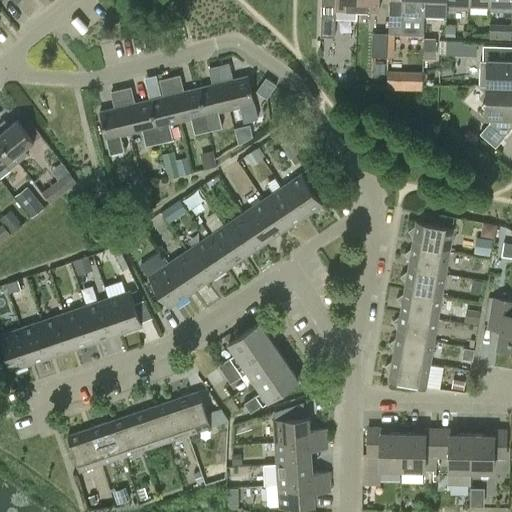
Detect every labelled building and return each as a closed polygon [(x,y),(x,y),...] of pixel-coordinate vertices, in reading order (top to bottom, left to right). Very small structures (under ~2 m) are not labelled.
[(357,10),(357,0),(334,0),(334,15),(335,15),(335,19),(357,20),(357,10)] [(379,11),(379,0),(357,0),(357,10),(379,11)] [(389,0),(388,29),(401,30),(401,33),(424,34),(424,13),(424,0),(389,0)] [(446,13),(447,8),(446,8),(446,0),(424,0),(424,13),(446,13)] [(469,9),(469,3),(468,3),(468,0),(446,0),(446,8),(447,8),(469,9)] [(489,10),(511,11),(511,0),(490,0),(490,4),(489,10)] [(335,19),(335,15),(334,15),(321,14),(320,36),(334,37),(335,19)] [(489,38),(511,38),(511,23),(489,23),(489,38)] [(387,57),(388,33),(372,32),(371,56),(387,57)] [(435,58),(436,38),(424,38),(423,58),(435,58)] [(460,55),(461,40),(439,40),(439,54),(460,55)] [(480,85),(486,86),(511,86),(511,60),(497,60),(498,46),(483,45),(482,60),(480,60),(480,85)] [(247,75),(232,79),(228,62),(218,65),(228,109),(239,106),(243,121),(257,118),(247,75)] [(228,109),(218,65),(208,67),(212,84),(197,87),(208,130),(221,126),(218,111),(228,109)] [(422,90),(422,85),(422,72),(387,71),(386,88),(400,89),(422,90)] [(208,130),(197,87),(182,91),(178,75),(168,77),(179,120),(190,118),(194,133),(208,130)] [(179,120),(168,77),(159,79),(162,95),(148,99),(158,142),(172,138),(168,123),(179,120)] [(256,91),(267,98),(277,84),(266,77),(256,91)] [(158,142),(148,99),(133,102),(130,86),(120,89),(130,132),(141,130),(145,145),(158,142)] [(511,86),(486,86),(486,102),(481,106),(485,110),(485,118),(489,118),(489,123),(504,137),(511,127),(511,86)] [(130,132),(120,89),(110,91),(114,107),(99,111),(109,153),(124,150),(120,135),(130,132)] [(24,148),(35,139),(18,117),(10,124),(5,118),(0,121),(0,136),(19,161),(29,154),(24,148)] [(0,176),(10,168),(19,161),(0,136),(0,176)] [(169,158),(173,175),(194,170),(190,153),(169,158)] [(42,191),(50,202),(77,182),(69,171),(42,191)] [(303,217),(322,204),(301,173),(282,186),(303,217)] [(303,217),(282,186),(262,199),(284,230),(303,217)] [(31,217),(43,207),(33,195),(21,205),(31,217)] [(284,230),(262,199),(244,212),(265,243),(284,230)] [(0,217),(0,219),(3,223),(11,233),(22,224),(10,209),(0,217)] [(265,243),(244,212),(225,225),(246,256),(265,243)] [(450,252),(454,229),(417,222),(417,226),(409,231),(414,241),(414,246),(450,252)] [(3,223),(0,225),(0,241),(11,233),(3,223)] [(246,256),(225,225),(206,238),(227,269),(246,256)] [(227,269),(206,238),(187,251),(208,282),(227,269)] [(128,266),(117,243),(105,249),(116,271),(128,266)] [(450,252),(414,246),(413,249),(405,254),(410,263),(409,268),(446,274),(450,252)] [(208,282),(187,251),(168,264),(189,295),(208,282)] [(189,295),(168,264),(149,276),(170,308),(189,295)] [(405,290),(442,297),(446,274),(409,268),(409,271),(401,276),(406,285),(405,290)] [(121,333),(143,326),(131,290),(109,298),(121,333)] [(442,297),(405,290),(405,294),(397,299),(402,307),(401,313),(438,319),(442,297)] [(121,333),(109,298),(87,305),(99,341),(121,333)] [(511,350),(511,302),(494,299),(492,312),(504,314),(498,348),(511,350)] [(99,341),(87,305),(65,312),(77,348),(99,341)] [(77,348),(65,312),(43,319),(56,355),(77,348)] [(438,319),(401,313),(400,317),(393,321),(398,330),(397,335),(434,342),(438,319)] [(56,355),(43,319),(22,327),(34,363),(56,355)] [(224,375),(273,341),(259,322),(228,344),(235,354),(218,366),(224,375)] [(34,363),(22,327),(0,334),(0,335),(12,370),(34,363)] [(393,358),(430,364),(434,342),(397,335),(397,339),(390,344),(394,352),(393,358)] [(254,382),(286,360),(273,341),(224,375),(230,384),(248,372),(254,382)] [(430,364),(393,358),(393,361),(385,366),(390,374),(389,381),(426,387),(430,364)] [(254,382),(261,392),(244,404),(250,413),(299,379),(286,360),(254,382)] [(189,435),(211,427),(199,391),(177,399),(189,435)] [(189,435),(177,399),(155,406),(168,442),(189,435)] [(273,411),(274,420),(304,418),(303,401),(273,411)] [(168,442),(155,406),(134,414),(146,449),(168,442)] [(146,449),(134,414),(112,421),(124,457),(146,449)] [(274,420),(275,442),(327,438),(326,428),(309,430),(308,417),(274,420)] [(103,464),(124,457),(112,421),(90,428),(103,464)] [(379,469),(402,469),(403,433),(381,433),(381,427),(368,426),(367,455),(380,456),(379,469)] [(103,464),(90,428),(68,436),(80,472),(103,464)] [(417,433),(403,433),(402,469),(422,469),(424,470),(425,457),(437,457),(437,428),(425,428),(425,433),(417,433)] [(471,483),(471,471),(472,434),(458,434),(450,434),(450,428),(437,428),(437,457),(449,457),(449,470),(449,483),(471,483)] [(472,434),(471,471),(493,471),(493,458),(506,458),(507,429),(494,429),(494,435),(472,434)] [(275,442),(277,464),(311,461),(310,449),(327,448),(327,438),(275,442)] [(266,486),(329,482),(329,472),(312,473),(311,461),(277,464),(265,464),(266,486)] [(313,493),(330,492),(329,482),(266,486),(267,503),(270,505),(280,504),(280,508),(314,505),(313,493)]
